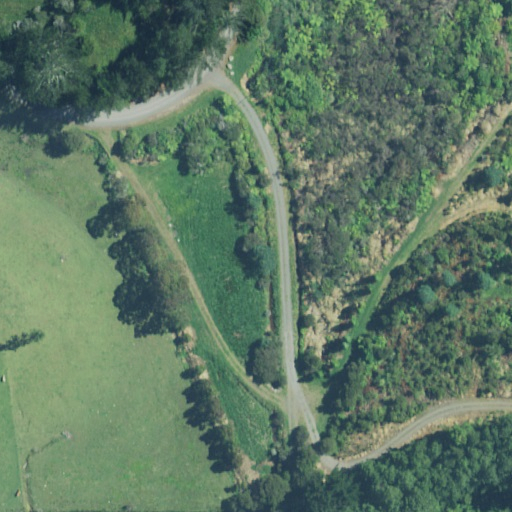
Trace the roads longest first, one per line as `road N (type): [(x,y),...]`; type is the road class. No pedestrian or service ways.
road 1 (track): [(174,67),(248,114),(293,293),(288,441),(304,511)]
road 2 (tertiary): [(0,77),(61,102),(151,98),(174,67),(196,0)]
